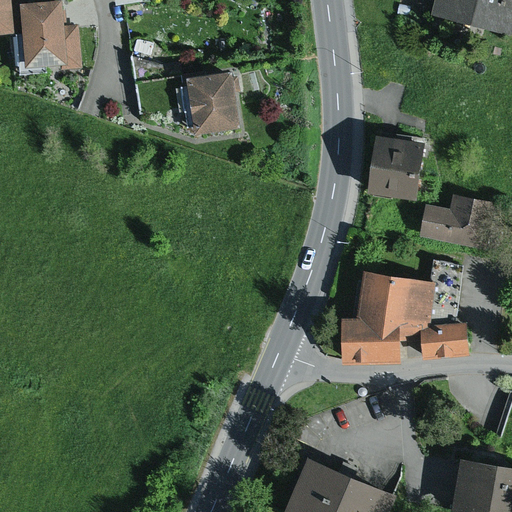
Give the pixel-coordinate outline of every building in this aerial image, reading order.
[(0,0),(0,36),(18,36),(15,0),(0,0)] [(26,0),(15,0),(18,36),(29,35),(27,6),(26,0)] [(511,16),(511,0),(429,0),(426,13),(508,33),(511,16)] [(67,3),(27,6),(29,35),(32,70),(73,67),(69,26),(67,3)] [(81,25),(69,26),(73,67),(73,70),(85,69),(81,25)] [(135,38),(132,50),(148,54),(152,43),(135,38)] [(227,69),(181,75),(189,131),(235,125),(229,82),(227,69)] [(417,140),(371,133),(362,189),(408,197),(417,140)] [(447,208),(423,203),(417,234),(482,246),(491,201),(450,193),(447,208)] [(430,279),(358,266),(352,313),(334,313),(337,361),(397,359),(394,333),(417,331),(419,356),(466,352),(463,319),(456,319),(464,263),(432,257),(430,279)] [(280,430),(273,445),(286,451),(293,436),(280,430)] [(299,453),(274,511),(378,511),(388,491),(353,476),(357,467),(340,460),(336,469),(299,453)] [(495,463),(455,455),(444,511),(445,511),(511,511),(511,465),(507,465),(495,463)]
